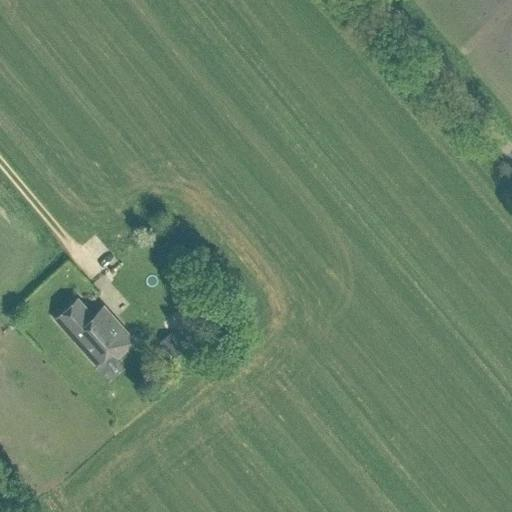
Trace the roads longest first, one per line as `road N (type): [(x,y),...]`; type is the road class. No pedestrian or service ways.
road 1 (unclassified): [(511,153),(380,0)]
road 2 (track): [(0,155),(93,267)]
